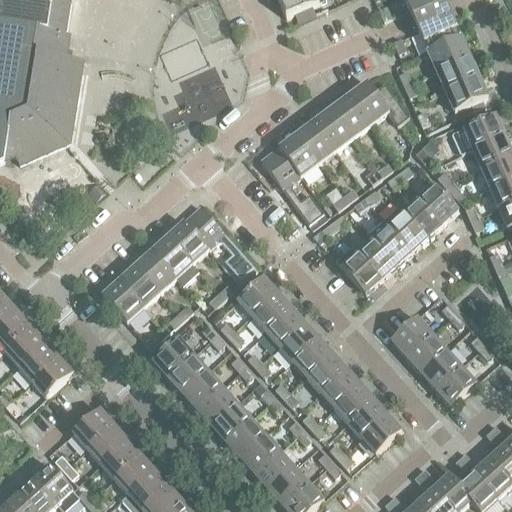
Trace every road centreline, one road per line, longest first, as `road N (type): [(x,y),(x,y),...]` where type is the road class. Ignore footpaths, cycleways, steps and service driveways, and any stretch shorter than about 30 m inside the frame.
road 1 (residential): [(40,297),(118,225),(143,221),(207,163)]
road 2 (residential): [(223,511),(115,384)]
road 3 (residential): [(359,343),(472,245)]
road 4 (residential): [(446,446),(359,343)]
road 5 (residential): [(289,260),(207,163)]
